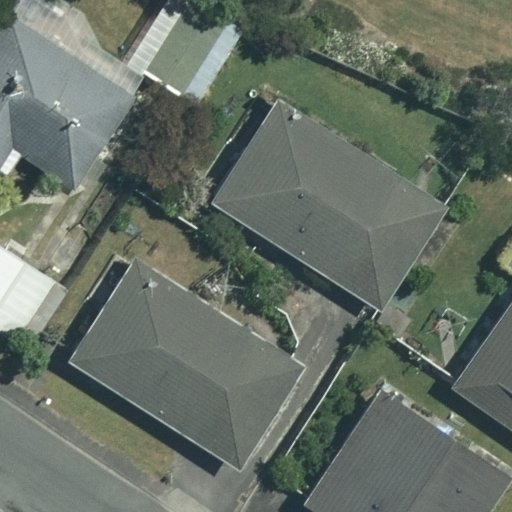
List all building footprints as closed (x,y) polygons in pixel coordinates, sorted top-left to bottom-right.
[(239,29),(191,0),(180,0),(138,70),(194,104),(239,29)] [(137,90),(6,7),(0,16),(0,161),(10,146),(75,187),(137,90)] [(437,207),(272,100),(207,200),(372,307),(437,207)] [(61,287),(0,249),(0,333),(23,348),(61,287)] [(291,365),(126,261),(64,360),(229,464),(291,365)] [(511,292),(447,384),(511,430),(511,292)] [(475,511),(501,474),(376,389),(299,500),(316,511),(475,511)]
